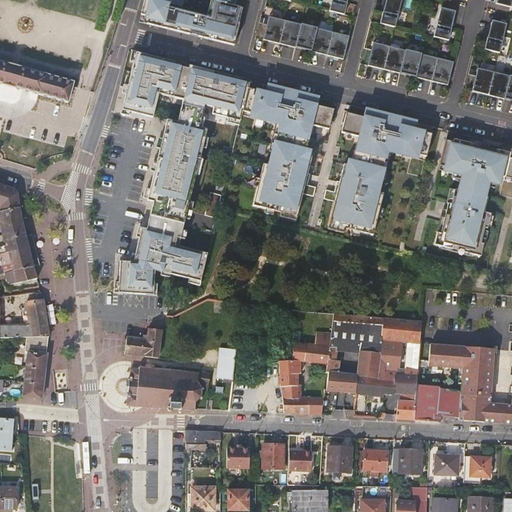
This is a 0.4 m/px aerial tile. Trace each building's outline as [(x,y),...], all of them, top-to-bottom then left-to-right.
[(162,0),(162,2),(154,0),(144,0),(139,22),(234,46),(244,8),(213,0),(211,0),(207,18),(168,8),(169,4),(185,8),(187,0),(162,0)] [(332,0),(330,11),(345,15),(348,2),(347,2),(347,0),(332,0)] [(382,11),(379,23),(394,27),(401,0),(385,0),(383,11),(382,11)] [(442,8),(435,37),(450,41),(453,29),(453,28),(457,11),(442,8)] [(301,25),(269,17),(263,40),(296,48),(296,47),(312,51),(311,52),(344,60),(349,37),(317,29),(317,28),(301,24),(301,25)] [(487,37),(484,49),(499,53),(506,24),(491,20),(487,37)] [(390,47),(374,43),(368,66),(384,70),(390,47)] [(406,50),(390,47),(384,70),(400,73),(406,50)] [(422,54),(406,50),(400,73),(416,77),(421,54),(422,54)] [(258,187),(253,206),(266,209),(274,211),(281,212),(297,216),(312,156),(305,155),(309,140),(308,139),(311,125),(329,129),(334,110),(316,105),(318,98),(268,85),(266,93),(248,89),(250,81),(136,53),(122,110),(153,117),(159,94),(184,100),(178,122),(167,120),(147,200),(154,202),(147,229),(142,228),(133,262),(120,261),(118,293),(147,295),(153,295),(155,271),(201,281),(207,254),(179,246),(175,246),(177,238),(181,239),(199,166),(195,165),(197,157),(201,158),(208,130),(199,128),(205,105),(214,107),(212,114),(240,121),(242,115),(280,125),(278,133),(278,135),(276,143),(275,145),(273,153),(270,166),(264,164),(260,179),(258,187)] [(432,82),(437,59),(421,54),(416,77),(416,78),(432,82)] [(448,86),(454,63),(437,59),(432,82),(448,86)] [(0,82),(71,102),(77,82),(0,61),(0,82)] [(488,96),(494,72),(478,69),(476,76),(472,91),(488,96)] [(510,76),(494,72),(488,96),(504,99),(510,76)] [(416,122),(366,110),(364,118),(346,113),(341,132),(360,137),(356,151),(355,151),(351,166),(344,164),(329,224),(330,224),(345,228),(352,230),(360,232),(373,235),(378,217),(380,209),(383,194),(377,192),(380,179),(382,171),(382,169),(384,162),(385,160),(387,152),(387,151),(425,161),(432,134),(414,130),(416,122)] [(511,145),(506,144),(504,144),(502,145),(501,146),(500,147),(498,148),(456,137),(455,140),(446,138),(440,163),(449,166),(448,170),(464,174),(464,177),(462,177),(459,188),(455,187),(453,197),(457,197),(455,202),(447,200),(439,230),(436,229),(433,242),(450,246),(451,242),(463,245),(462,249),(479,253),(482,241),(479,240),(483,225),(486,225),(489,211),(482,209),(486,195),(480,194),(484,180),(488,181),(489,177),(494,178),(496,172),(503,174),(502,177),(511,179),(511,250),(509,258),(511,258),(511,145)] [(0,212),(20,208),(18,192),(14,189),(0,184),(0,212)] [(222,195),(212,193),(206,215),(216,218),(218,208),(222,195)] [(0,274),(1,274),(33,267),(34,267),(26,236),(20,208),(0,212),(0,223),(1,223),(6,247),(0,247),(0,254),(2,268),(0,268),(0,274)] [(26,236),(34,267),(40,266),(33,235),(26,236)] [(1,274),(3,279),(11,277),(13,284),(37,279),(33,267),(1,274)] [(300,311),(236,303),(235,312),(288,318),(299,319),(300,311)] [(0,338),(37,337),(50,337),(44,304),(27,307),(31,327),(0,326),(0,338)] [(332,335),(330,348),(328,364),(327,373),(329,373),(327,390),(357,394),(359,375),(378,377),(386,319),(365,317),(337,314),(335,314),(332,335)] [(297,331),(299,319),(288,318),(281,361),(291,361),(294,345),(296,331),(297,331)] [(357,394),(384,396),(384,393),(395,394),(395,393),(397,371),(399,343),(408,343),(422,344),(423,322),(386,319),(378,377),(359,375),(357,394)] [(127,338),(126,355),(159,359),(163,330),(149,329),(148,337),(144,336),(144,340),(127,338)] [(330,348),(332,335),(315,333),(314,347),(330,348)] [(49,347),(50,337),(37,337),(36,346),(49,347)] [(420,371),(422,344),(408,343),(405,369),(420,371)] [(280,361),(281,374),(301,374),(301,368),(305,363),(328,364),(330,348),(314,347),(294,345),(291,361),(281,361),(280,361)] [(460,418),(456,424),(470,421),(497,424),(498,405),(491,404),(495,351),(431,345),(430,368),(462,370),(464,371),(463,392),(462,392),(460,418)] [(46,370),(49,347),(36,346),(36,353),(30,353),(28,368),(46,370)] [(216,379),(232,380),(234,349),(232,349),(219,349),(216,379)] [(234,349),(232,380),(253,382),(255,359),(256,351),(234,349)] [(138,371),(131,371),(130,380),(126,382),(125,391),(129,395),(129,407),(136,407),(136,409),(139,409),(139,408),(152,408),(152,410),(154,410),(154,409),(168,409),(171,413),(174,410),(179,410),(179,412),(181,412),(181,411),(193,411),(193,413),(195,413),(195,411),(197,411),(197,409),(195,409),(195,403),(200,398),(201,391),(209,391),(210,375),(197,374),(197,375),(189,374),(189,372),(186,371),(186,373),(176,372),(176,370),(174,370),(174,371),(160,370),(161,369),(158,369),(156,366),(153,364),(151,365),(148,366),(146,369),(142,368),(142,366),(141,366),(140,368),(138,368),(138,371)] [(46,375),(46,370),(28,368),(27,383),(44,385),(45,382),(46,375)] [(418,393),(418,386),(420,371),(405,369),(405,372),(404,393),(418,393)] [(395,393),(404,393),(405,372),(397,371),(395,393)] [(281,374),(282,386),(301,385),(301,374),(281,374)] [(232,380),(229,412),(263,413),(263,405),(251,404),(253,382),(232,380)] [(44,385),(27,383),(25,398),(43,400),(44,385)] [(284,396),(285,414),(322,415),(324,398),(302,398),(301,385),(282,386),(284,396)] [(416,421),(456,424),(460,418),(462,392),(442,390),(442,389),(435,389),(435,388),(418,386),(418,393),(417,402),(416,421)] [(400,401),(417,402),(418,393),(404,393),(395,393),(395,394),(400,401)] [(399,415),(398,420),(416,421),(417,402),(400,401),(399,415)] [(498,405),(497,424),(504,425),(506,405),(498,405)] [(0,443),(13,444),(15,424),(0,422),(0,443)] [(209,450),(209,433),(187,433),(187,450),(209,450)] [(284,471),(285,446),(264,445),(263,469),(284,471)] [(343,470),(343,472),(352,473),(353,448),(331,447),(330,469),(343,470)] [(250,448),(227,448),(227,468),(249,468),(250,448)] [(394,449),(393,473),(422,475),(423,451),(394,449)] [(313,452),(290,451),(290,471),(312,472),(313,452)] [(364,470),(387,471),(388,452),(365,451),(364,470)] [(435,476),(458,477),(459,457),(436,455),(435,476)] [(465,458),(464,484),(479,484),(479,478),(489,479),(490,459),(465,458)] [(0,511),(12,511),(13,507),(15,507),(20,507),(20,486),(0,485),(0,511)] [(215,510),(215,488),(193,488),(193,510),(215,510)] [(397,511),(427,511),(428,488),(412,488),(412,490),(415,490),(415,498),(420,499),(420,502),(398,501),(397,511)] [(250,511),(250,491),(229,491),(229,511),(230,511),(239,511),(240,510),(250,511)] [(294,511),(328,511),(328,491),(294,491),(294,511)] [(469,511),(492,511),(493,500),(470,498),(469,511)] [(433,511),(457,511),(458,500),(434,499),(433,511)] [(361,511),(384,511),(386,500),(362,500),(361,511)]
